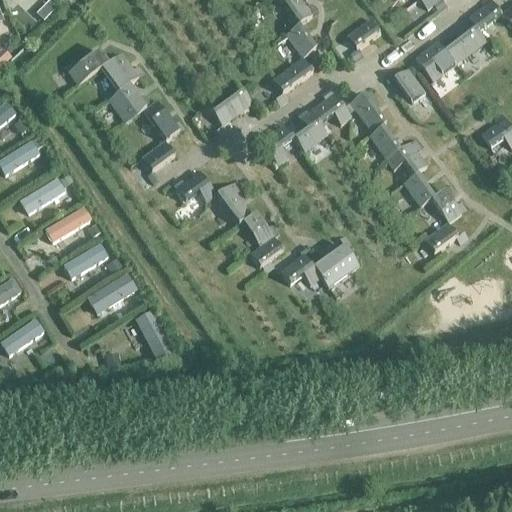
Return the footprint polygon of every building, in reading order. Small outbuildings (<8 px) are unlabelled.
[(276,0),(298,29),(311,20),(296,0),(276,0)] [(479,36),(503,18),(493,4),(469,22),(477,32),(479,36)] [(511,10),(503,18),(511,29),(511,10)] [(348,40),(357,53),(380,37),(371,23),(348,40)] [(285,39),(302,63),(315,53),(298,29),(285,39)] [(487,46),(479,36),(477,32),(446,55),(457,69),(487,46)] [(457,69),(446,55),(439,45),(416,63),(434,86),(457,69)] [(77,91),(101,74),(108,69),(98,55),(67,77),(77,91)] [(117,97),(127,89),(138,82),(122,59),(108,69),(101,74),(117,97)] [(312,77),(302,63),(271,85),(281,99),(312,77)] [(395,83),(412,106),(425,97),(408,74),(395,83)] [(142,117),(146,114),(127,89),(117,97),(118,98),(108,106),(125,129),(142,117)] [(212,117),(221,131),(252,109),(242,95),(212,117)] [(371,138),(381,130),(384,128),(363,98),(349,108),(371,138)] [(309,116),(318,130),(332,120),(340,131),(350,123),(333,99),(309,116)] [(9,105),(0,112),(0,128),(17,115),(9,105)] [(142,117),(164,148),(178,138),(156,107),(146,114),(142,117)] [(326,140),(318,130),(309,116),(299,124),(306,134),(293,144),(303,157),(326,140)] [(511,152),(511,131),(506,123),(483,139),(492,153),(505,144),(511,152)] [(386,164),(399,155),(381,130),(371,138),(368,140),(386,164)] [(280,153),(293,144),(284,131),(260,148),(277,171),(288,164),(280,153)] [(37,142),(0,165),(0,174),(3,180),(28,163),(30,166),(34,164),(32,161),(38,157),(36,154),(42,150),(37,142)] [(413,180),(416,178),(426,171),(409,147),(399,155),(386,164),(393,174),(403,167),(413,180)] [(174,161),(164,148),(141,165),(150,178),(174,161)] [(205,208),(215,200),(198,177),(174,194),(184,207),(197,198),(205,208)] [(420,211),(430,204),(433,202),(416,178),(413,180),(403,188),(420,211)] [(63,194),(57,184),(25,203),(31,214),(63,194)] [(237,231),(241,227),(251,220),(229,190),(215,200),(237,231)] [(430,204),(447,228),(461,218),(444,194),(433,202),(430,204)] [(91,225),(83,212),(45,235),(52,248),(91,225)] [(251,220),(241,227),(258,250),(271,241),(254,218),(251,220)] [(457,241),(447,228),(423,245),(433,258),(457,241)] [(249,259),(259,273),(282,255),(272,242),(249,259)] [(76,278),(107,259),(101,249),(70,267),(76,278)] [(313,272),(320,283),(323,286),(353,264),(343,250),(313,272)] [(320,283),(313,272),(303,259),(279,276),(289,290),(302,280),(309,290),(320,283)] [(137,295),(127,279),(87,304),(97,320),(137,295)] [(0,310),(22,297),(13,283),(0,291),(0,310)] [(174,357),(152,316),(134,325),(157,367),(174,357)] [(34,325),(2,349),(10,360),(29,346),(31,349),(35,346),(32,343),(42,335),(34,325)]
